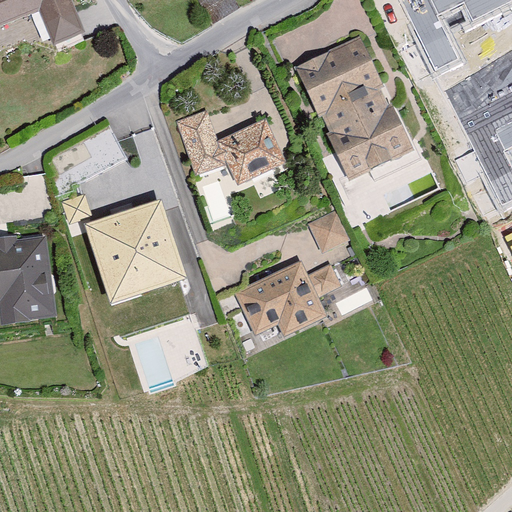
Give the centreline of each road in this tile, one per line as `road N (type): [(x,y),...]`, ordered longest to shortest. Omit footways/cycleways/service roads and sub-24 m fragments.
road 1 (unknown): [(163,71),(204,244),(239,256),(307,237)]
road 2 (unclassified): [(163,71),(0,149)]
road 3 (unclassified): [(280,0),(163,71)]
